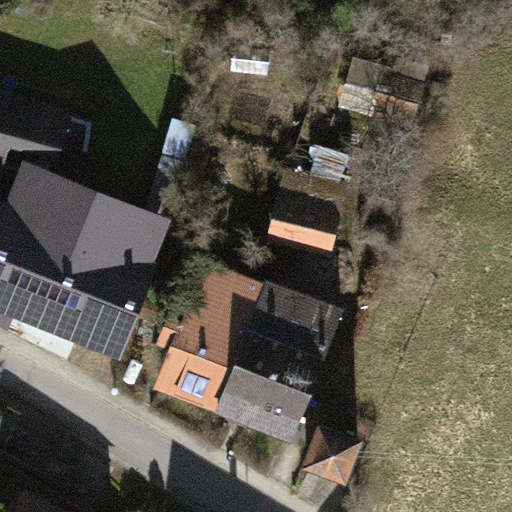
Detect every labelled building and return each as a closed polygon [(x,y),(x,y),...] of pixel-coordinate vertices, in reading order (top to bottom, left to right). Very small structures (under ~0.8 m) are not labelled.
[(423,113),(431,73),(362,59),(354,99),(423,113)] [(87,115),(0,85),(0,153),(67,176),(87,115)] [(170,266),(5,200),(0,211),(0,303),(134,357),(170,266)] [(363,318),(213,256),(158,386),(309,448),(363,318)] [(112,511),(134,469),(12,409),(0,433),(0,457),(108,511),(112,511)] [(389,448),(346,430),(328,472),(371,490),(389,448)] [(72,511),(35,491),(23,511),(72,511)]
